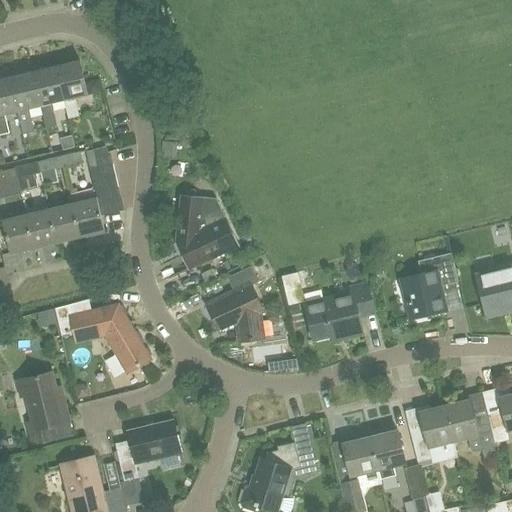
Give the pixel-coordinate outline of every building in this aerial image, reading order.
[(57,65),(65,99),(69,118),(80,115),(76,96),(88,94),(80,60),(57,65)] [(65,99),(57,65),(33,71),(42,105),(47,129),(58,126),(52,102),(65,99)] [(9,76),(18,111),(23,135),(35,132),(29,108),(42,105),(33,71),(32,71),(31,68),(28,66),(21,68),(19,71),(19,74),(9,76)] [(0,134),(10,132),(6,114),(18,111),(9,76),(0,78),(0,134)] [(59,137),(51,139),(56,156),(76,150),(75,147),(63,150),(59,137)] [(114,163),(112,152),(108,152),(107,147),(86,152),(90,169),(114,163)] [(62,156),(65,167),(84,162),(81,151),(62,156)] [(39,161),(41,172),(60,168),(57,157),(39,161)] [(37,173),(34,162),(15,167),(18,178),(37,173)] [(117,175),(114,163),(90,169),(93,181),(117,175)] [(0,170),(0,182),(13,179),(10,168),(0,170)] [(117,175),(93,181),(96,192),(120,186),(117,175)] [(96,192),(97,197),(98,203),(122,197),(120,186),(96,192)] [(217,199),(203,198),(183,195),(177,241),(190,268),(238,246),(226,218),(217,199)] [(105,230),(101,215),(98,203),(97,197),(73,202),(80,236),(105,230)] [(125,210),(122,197),(98,203),(101,215),(125,210)] [(80,236),(73,202),(50,208),(57,241),(80,236)] [(50,208),(26,214),(34,247),(57,241),(50,208)] [(34,247),(26,214),(3,219),(11,252),(34,247)] [(446,309),(442,294),(440,286),(459,282),(452,252),(419,261),(422,274),(402,278),(409,304),(410,304),(414,317),(446,309)] [(221,331),(240,322),(242,341),(264,338),(261,312),(264,311),(252,285),(260,282),(253,266),(229,277),(236,292),(209,304),(221,331)] [(511,266),(478,275),(487,316),(511,309),(511,266)] [(213,269),(202,274),(206,283),(217,278),(213,269)] [(353,292),(306,303),(315,339),(344,332),(345,338),(363,333),(359,316),(375,313),(368,284),(352,288),(353,292)] [(72,316),(70,305),(55,308),(62,335),(76,332),(78,341),(106,335),(128,371),(151,358),(119,304),(72,316)] [(38,313),(41,327),(48,325),(57,323),(54,309),(38,313)] [(53,371),(24,378),(34,420),(29,421),(34,443),(56,438),(53,425),(70,421),(64,397),(59,398),(53,371)] [(82,385),(75,387),(77,398),(90,396),(89,388),(82,385)] [(488,414),(495,443),(510,439),(508,432),(511,430),(511,392),(498,396),(501,411),(488,414)] [(459,402),(445,405),(454,442),(456,452),(457,452),(454,441),(467,438),(470,450),(474,452),(482,450),(484,458),(498,454),(495,443),(488,414),(474,417),(470,399),(459,402)] [(456,452),(454,442),(445,405),(421,411),(423,421),(409,425),(418,462),(431,459),(432,463),(457,457),(456,452)] [(129,430),(130,438),(116,441),(125,481),(139,477),(136,463),(183,453),(179,434),(177,435),(174,420),(129,430)] [(398,430),(371,437),(381,479),(395,475),(393,467),(406,463),(398,430)] [(379,473),(380,479),(381,479),(378,470),(371,437),(366,438),(366,435),(362,433),(355,434),(354,438),(354,440),(343,443),(352,481),(341,483),(348,511),(360,511),(367,511),(362,493),(367,485),(365,476),(379,473)] [(267,452),(265,459),(261,458),(252,487),(250,487),(245,489),(241,502),(243,506),(255,510),(257,504),(278,511),(283,495),(290,497),(297,476),(304,479),(317,472),(311,443),(310,443),(311,447),(297,450),(297,446),(296,446),(295,443),(278,446),(279,450),(267,452)] [(128,511),(123,487),(119,487),(102,491),(94,457),(61,464),(72,511),(128,511)] [(413,499),(426,496),(418,464),(405,468),(413,499)] [(505,511),(507,511),(504,501),(486,505),(487,511),(505,511)]
